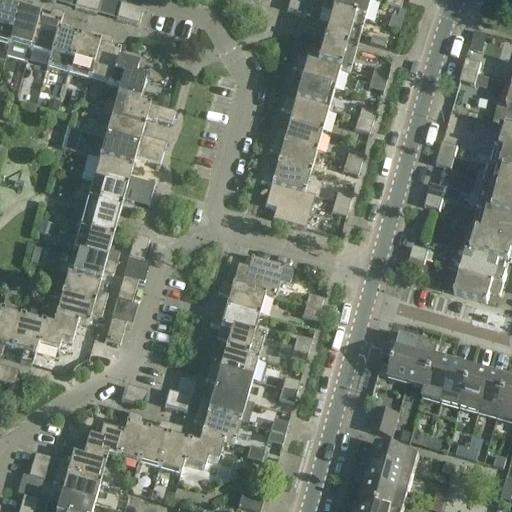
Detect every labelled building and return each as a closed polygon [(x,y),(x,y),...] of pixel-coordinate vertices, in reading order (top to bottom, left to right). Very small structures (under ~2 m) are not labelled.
[(85,12),(88,0),(75,0),(73,9),(85,12)] [(98,0),(88,0),(85,12),(96,15),(100,0),(98,0)] [(296,0),(289,0),(286,13),(297,16),(302,1),(296,0)] [(320,12),(330,15),(331,14),(364,24),(370,2),(363,0),(359,0),(358,0),(334,0),(334,3),(323,0),(320,12)] [(403,1),(398,0),(386,0),(385,8),(399,12),(403,1)] [(297,16),(308,19),(313,4),(302,1),(297,16)] [(0,46),(7,48),(19,5),(8,2),(5,12),(0,10),(0,46)] [(7,48),(28,54),(37,21),(28,18),(31,8),(19,5),(7,48)] [(126,24),(130,9),(119,6),(115,21),(126,24)] [(130,9),(126,24),(137,27),(141,12),(130,9)] [(28,54),(48,60),(49,60),(58,27),(60,27),(62,16),(50,13),(47,23),(37,21),(28,54)] [(325,35),(322,44),(355,54),(358,45),(361,35),(364,24),(331,14),(330,15),(327,25),(325,35)] [(66,76),(76,42),(67,40),(69,30),(60,27),(58,27),(49,60),(48,60),(45,70),(66,76)] [(66,76),(88,82),(100,39),(88,35),(85,45),(76,42),(66,76)] [(88,82),(108,88),(115,64),(116,65),(119,55),(108,51),(111,42),(100,39),(88,82)] [(372,39),(370,46),(383,50),(385,42),(372,39)] [(339,74),(349,76),(355,54),(322,44),(319,55),(309,52),(306,63),(339,73),(339,74)] [(333,93),(339,74),(339,73),(306,63),(295,59),(292,71),(302,74),(300,84),(333,93)] [(462,74),(477,78),(480,67),(465,63),(462,74)] [(117,90),(115,100),(138,106),(138,105),(155,110),(156,108),(167,112),(170,101),(158,98),(156,105),(139,101),(144,84),(133,81),(136,70),(116,65),(115,64),(108,88),(117,90)] [(386,86),(389,75),(375,71),(372,82),(386,86)] [(477,78),(462,74),(459,85),(474,90),(477,78)] [(383,97),(386,86),(372,82),(369,93),(383,97)] [(327,114),(333,93),(300,84),(297,93),(286,90),(283,102),(327,114)] [(115,100),(109,120),(143,130),(146,120),(170,127),(174,115),(155,110),(138,105),(138,106),(115,100)] [(321,135),(327,114),(283,102),(280,113),(291,116),(288,126),(321,135)] [(357,122),(372,127),(376,116),(361,111),(357,122)] [(109,120),(103,141),(162,158),(165,146),(141,140),(143,130),(109,120)] [(372,127),(357,122),(354,134),(369,138),(372,127)] [(315,156),(321,135),(288,126),(286,135),(274,132),(271,143),(315,156)] [(502,288),(506,277),(495,273),(500,255),(511,258),(511,253),(511,132),(500,129),(465,254),(454,252),(449,272),(459,275),(502,288)] [(103,141),(98,162),(132,171),(134,162),(159,169),(162,158),(103,141)] [(309,177),(315,156),(271,143),(268,154),(279,158),(276,167),(309,177)] [(438,157),(453,162),(456,151),(441,147),(438,157)] [(345,164),(360,168),(363,157),(349,153),(345,164)] [(453,162),(438,157),(435,169),(450,173),(453,162)] [(98,162),(92,183),(151,199),(154,188),(129,181),(132,171),(98,162)] [(360,168),(345,164),(342,176),(357,180),(360,168)] [(304,196),(309,177),(276,167),(274,177),(263,173),(259,186),(271,189),(271,188),(304,197),(304,196)] [(92,183),(86,204),(86,205),(119,214),(123,203),(148,210),(151,199),(92,183)] [(271,188),(271,189),(265,210),(275,213),(272,223),(305,232),(314,199),(304,196),(304,197),(271,188)] [(426,199),(442,203),(445,192),(430,188),(426,199)] [(334,206),(349,210),(352,199),(337,194),(334,206)] [(442,203),(426,199),(423,210),(439,214),(442,203)] [(84,210),(77,235),(111,244),(118,219),(119,214),(86,205),(84,210)] [(349,210),(334,206),(331,217),(345,221),(349,210)] [(77,235),(71,256),(115,268),(118,257),(108,254),(111,244),(77,235)] [(130,250),(145,254),(148,243),(133,239),(130,250)] [(145,254),(130,250),(127,261),(142,265),(145,254)] [(409,262),(424,266),(427,255),(412,250),(409,262)] [(71,256),(66,276),(99,286),(102,277),(112,279),(115,268),(71,256)] [(283,269),(250,260),(247,270),(236,268),(231,288),(230,289),(264,298),(263,300),(273,302),(283,269)] [(409,262),(406,272),(421,277),(424,266),(409,262)] [(499,299),(502,288),(459,275),(453,297),(486,306),(489,296),(499,299)] [(66,276),(63,285),(60,297),(103,309),(106,298),(96,295),(99,286),(66,276)] [(118,291),(133,295),(137,284),(122,280),(118,291)] [(258,319),(263,300),(264,298),(230,289),(231,288),(220,285),(217,297),(227,300),(224,310),(258,319)] [(133,295),(118,291),(115,302),(130,306),(133,295)] [(60,297),(54,318),(77,324),(77,326),(87,329),(90,318),(100,321),(103,309),(60,297)] [(304,309),(319,314),(322,302),(307,298),(304,309)] [(319,314),(304,309),(301,321),(316,325),(319,314)] [(252,340),(252,339),(258,319),(224,310),(222,319),(212,316),(208,329),(218,332),(218,330),(252,340)] [(0,313),(0,314),(0,359),(3,350),(11,352),(21,319),(0,313)] [(35,347),(37,347),(58,353),(61,343),(71,345),(77,326),(77,324),(54,318),(51,327),(41,325),(35,347)] [(31,368),(35,353),(37,347),(35,347),(41,325),(21,319),(11,352),(21,355),(18,365),(31,368)] [(107,333),(122,337),(125,325),(110,321),(107,333)] [(223,354),(256,364),(262,342),(252,339),(252,340),(218,330),(218,332),(215,341),(226,344),(223,354)] [(122,337),(107,333),(104,344),(119,348),(122,337)] [(407,386),(416,353),(419,344),(389,335),(383,358),(393,361),(388,381),(407,386)] [(292,351),(299,353),(307,355),(310,344),(296,340),(292,351)] [(416,353),(407,386),(424,391),(421,402),(422,402),(437,349),(419,344),(416,353)] [(422,402),(440,407),(453,364),(435,359),(438,349),(437,349),(422,402)] [(307,355),(299,353),(292,351),(289,362),(304,366),(307,355)] [(250,384),(256,364),(223,354),(220,364),(210,361),(207,372),(250,384)] [(471,369),(453,364),(440,407),(459,413),(471,369)] [(459,413),(477,418),(490,375),(471,369),(459,413)] [(6,371),(2,386),(13,389),(17,374),(6,371)] [(244,405),(250,384),(207,372),(204,383),(214,386),(211,396),(244,405)] [(508,380),(490,375),(477,418),(496,423),(508,380)] [(511,427),(511,380),(508,380),(496,423),(511,427)] [(281,393),(295,397),(299,385),(284,381),(281,393)] [(120,403),(143,410),(147,395),(124,389),(120,403)] [(295,397),(281,393),(277,404),(292,408),(295,397)] [(164,409),(186,415),(190,401),(168,394),(164,409)] [(239,426),(244,405),(211,396),(209,405),(199,402),(196,414),(239,426)] [(371,422),(395,429),(398,417),(374,410),(371,422)] [(239,426),(196,414),(193,425),(202,428),(200,437),(222,444),(222,445),(232,448),(239,426)] [(116,460),(137,466),(147,432),(137,429),(140,419),(127,415),(122,436),(123,437),(116,460)] [(395,429),(371,422),(368,434),(391,441),(395,429)] [(269,434),(284,438),(287,427),(272,423),(269,434)] [(137,466),(158,472),(170,427),(158,424),(156,434),(147,432),(137,466)] [(170,427),(158,472),(179,478),(182,467),(181,467),(187,444),(178,441),(181,431),(170,427)] [(104,466),(106,457),(116,460),(123,437),(122,436),(101,431),(98,440),(88,438),(83,459),(82,460),(104,466)] [(284,438),(269,434),(266,445),(281,449),(284,438)] [(182,467),(203,473),(206,463),(217,466),(222,445),(222,444),(200,437),(197,446),(187,444),(181,467),(182,467)] [(428,451),(431,441),(421,438),(418,449),(428,451)] [(431,441),(428,451),(438,454),(441,444),(431,441)] [(418,458),(378,447),(375,446),(370,466),(413,477),(418,458)] [(465,462),(468,452),(458,449),(455,459),(465,462)] [(260,466),(261,465),(264,454),(249,450),(246,462),(260,466)] [(468,452),(465,462),(474,465),(477,454),(468,452)] [(98,487),(104,466),(82,460),(83,459),(71,456),(68,467),(58,464),(55,475),(98,487)] [(31,469),(46,472),(49,461),(34,457),(31,469)] [(503,472),(506,462),(495,459),(493,470),(503,472)] [(407,496),(413,477),(370,466),(365,484),(407,496)] [(455,469),(450,467),(445,466),(442,476),(452,479),(455,469)] [(46,472),(31,469),(28,480),(42,484),(46,472)] [(62,489),(60,499),(92,508),(98,487),(55,475),(52,486),(62,489)] [(503,492),(511,494),(511,483),(505,482),(503,492)] [(392,511),(402,511),(407,496),(365,484),(359,503),(392,511)] [(511,498),(511,494),(503,492),(500,502),(510,505),(511,498)] [(434,503),(444,506),(447,496),(437,493),(434,503)] [(236,511),(240,511),(260,511),(263,501),(241,495),(236,511)] [(19,510),(26,511),(34,511),(37,503),(22,499),(19,510)] [(91,511),(92,508),(60,499),(57,508),(47,505),(44,511),(91,511)] [(392,511),(359,503),(356,511),(392,511)] [(442,511),(444,506),(434,503),(431,511),(442,511)]
